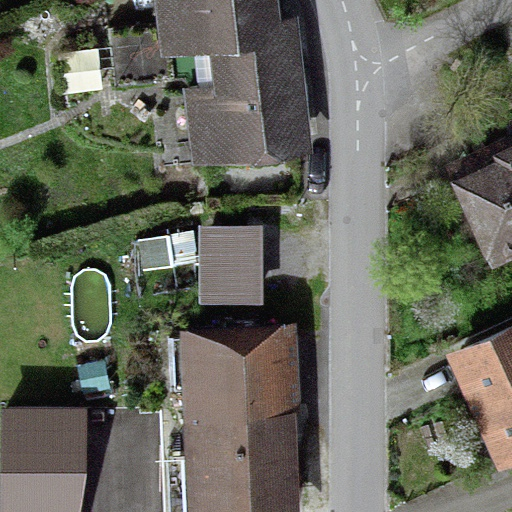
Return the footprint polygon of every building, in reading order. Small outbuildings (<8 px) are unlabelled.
[(228,76),(288,68),(284,22),(264,24),(260,0),(165,0),(167,17),(108,23),(114,84),(173,77),(169,37),(223,30),(228,76)] [(288,68),(228,76),(228,80),(188,85),(196,146),(297,136),(288,68)] [(511,232),(511,134),(487,146),(493,160),(458,176),(488,244),(511,232)] [(207,228),(207,289),(258,289),(257,228),(207,228)] [(511,324),(460,348),(506,448),(511,444),(511,324)] [(187,334),(194,511),(282,511),(279,443),(284,442),(278,329),(187,334)] [(83,406),(5,406),(4,511),(67,511),(68,462),(83,462),(83,406)]
